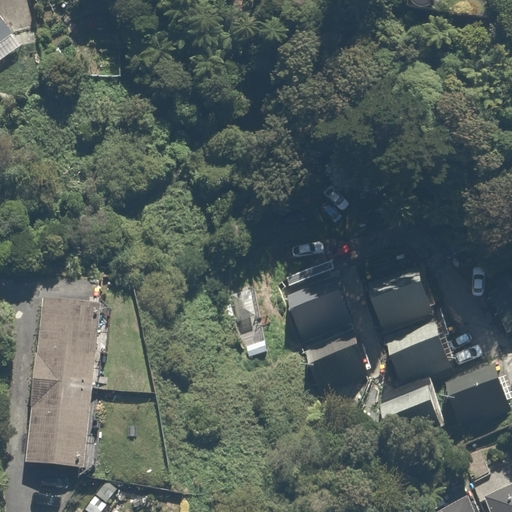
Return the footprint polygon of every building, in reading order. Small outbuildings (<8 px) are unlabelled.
[(373,312),(427,290),(404,244),(345,274),(373,312)] [(511,260),(464,285),(488,331),(511,318),(511,260)] [(315,264),(260,281),(290,324),(347,303),(315,264)] [(416,307),(358,324),(391,367),(446,348),(416,307)] [(128,322),(66,319),(57,486),(120,489),(128,322)] [(340,322),(286,342),(320,381),(370,358),(340,322)] [(467,346),(416,366),(453,412),(503,391),(467,346)] [(421,387),(368,410),(396,439),(447,419),(421,387)] [(511,511),(511,460),(504,445),(456,469),(476,508),(477,511),(511,511)]
